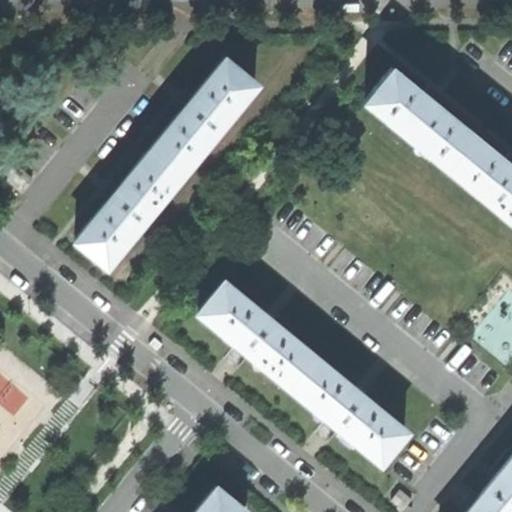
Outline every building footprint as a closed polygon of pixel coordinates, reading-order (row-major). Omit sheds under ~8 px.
[(183,108),(151,147),(180,171),(257,80),(226,56),(194,96),(191,94),(186,101),(181,106),(183,108)] [(367,96),(449,164),(475,134),(439,104),(441,101),(434,95),(429,90),(426,92),(394,66),(367,96)] [(449,164),(511,216),(511,158),(511,157),(508,160),(475,134),(449,164)] [(106,261),(180,171),(151,147),(118,185),(116,183),(112,189),(107,194),(109,197),(75,237),(106,261)] [(245,347),(289,382),(314,352),(272,317),(225,279),(200,310),(245,347)] [(361,389),(314,352),(289,382),(334,419),(381,457),(406,426),(361,389)] [(462,511),(511,511),(511,451),(493,475),(477,495),(474,493),(470,498),(465,504),(468,506),(462,511)] [(247,511),(249,511),(218,486),(196,511),(247,511)]
